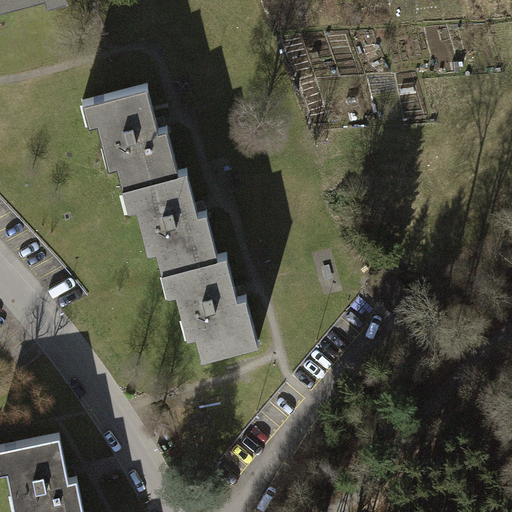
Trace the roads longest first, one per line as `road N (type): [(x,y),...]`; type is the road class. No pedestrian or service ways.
road 1 (residential): [(165,511),(66,353),(0,274)]
road 2 (track): [(340,511),(452,385),(511,332)]
